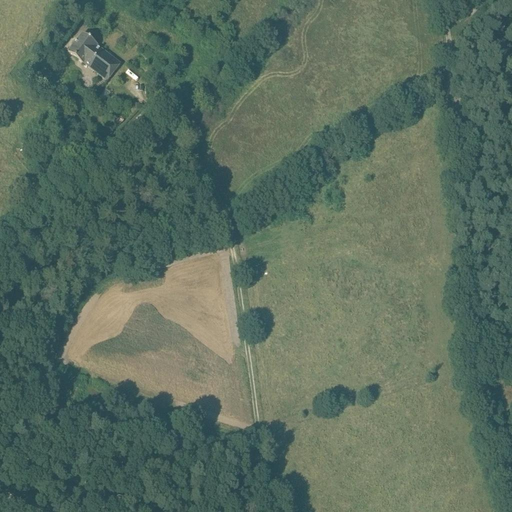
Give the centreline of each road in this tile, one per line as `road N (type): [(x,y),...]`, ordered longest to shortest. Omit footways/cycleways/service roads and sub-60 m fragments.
road 1 (track): [(0,252),(135,116),(158,103),(208,172),(232,227)]
road 2 (track): [(232,227),(258,429)]
